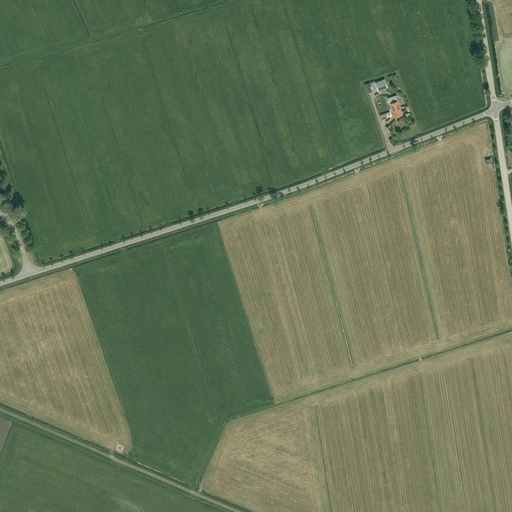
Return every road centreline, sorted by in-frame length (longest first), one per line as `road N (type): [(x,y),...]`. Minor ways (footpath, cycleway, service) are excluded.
road 1 (unclassified): [(29,274),(306,185),(494,109)]
road 2 (track): [(235,511),(0,410)]
